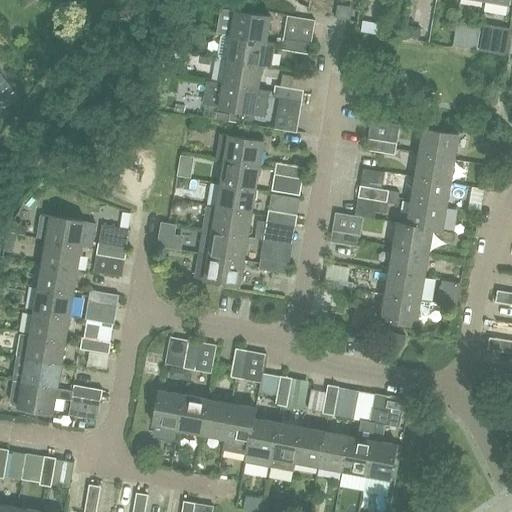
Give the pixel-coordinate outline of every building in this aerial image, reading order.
[(232,36),(268,42),(272,17),(236,11),(232,36)] [(482,49),(505,53),(510,30),(486,26),(482,49)] [(419,39),(420,29),(410,28),(408,37),(408,39),(419,40),(419,39)] [(228,60),(228,59),(273,67),(275,53),(266,52),(268,42),(232,36),(226,34),(225,35),(223,37),(220,55),(222,58),(221,59),(228,60)] [(296,52),(298,40),(284,38),(281,50),(296,52)] [(310,55),(312,43),(298,40),(296,52),(310,55)] [(228,60),(224,83),(260,89),(264,66),(272,67),(273,67),(228,59),(228,60)] [(220,109),(256,114),(260,89),(224,83),(220,109)] [(274,97),(280,98),(278,108),(301,112),(302,102),(288,99),(290,88),(276,85),(274,97)] [(288,99),(302,102),(304,90),(290,88),(288,99)] [(424,129),(420,154),(455,160),(460,135),(424,129)] [(216,159),(225,161),(261,167),(265,142),(230,136),(221,134),(216,159)] [(383,141),(369,138),(366,150),(381,153),(383,141)] [(383,141),(381,153),(395,155),(397,143),(383,141)] [(452,183),(455,160),(420,154),(416,177),(452,183)] [(225,161),(222,184),(257,190),(261,167),(225,161)] [(275,175),(290,178),(292,166),(277,163),(275,175)] [(306,168),(292,166),(290,178),(304,180),(306,168)] [(448,206),(452,183),(416,177),(412,200),(448,206)] [(283,178),(280,193),(306,197),(309,182),(283,178)] [(218,208),(253,214),(257,190),(222,184),(218,208)] [(361,186),(358,197),(373,200),(375,188),(361,186)] [(373,200),(387,202),(389,190),(375,188),(373,200)] [(448,206),(412,200),(408,224),(408,225),(433,229),(433,230),(443,232),(448,206)] [(208,207),(204,230),(249,238),(253,214),(218,208),(208,207)] [(267,222),(282,225),(284,213),(269,211),(267,222)] [(40,213),(36,238),(48,240),(83,247),(92,248),(96,223),(88,222),(52,215),(40,213)] [(284,213),(282,225),(296,227),(298,216),(284,213)] [(14,234),(16,226),(16,223),(8,222),(6,233),(14,234)] [(163,223),(159,247),(171,249),(175,225),(170,224),(163,223)] [(398,223),(394,248),(429,253),(433,230),(433,229),(408,225),(408,224),(398,223)] [(200,254),(245,262),(249,238),(204,230),(200,254)] [(346,245),(348,234),(334,231),(331,243),(346,245)] [(360,248),(363,236),(348,234),(346,245),(360,248)] [(48,240),(44,264),(79,270),(83,247),(48,240)] [(98,255),(112,258),(114,246),(100,243),(98,255)] [(129,248),(114,246),(112,258),(127,260),(129,248)] [(425,277),(429,253),(394,248),(390,271),(425,277)] [(205,280),(241,286),(245,262),(200,254),(196,278),(205,280)] [(259,270),(274,273),(276,261),(261,258),(259,270)] [(290,263),(276,261),(274,273),(288,275),(290,263)] [(44,264),(40,288),(75,294),(79,270),(44,264)] [(421,301),(425,277),(390,271),(386,295),(421,301)] [(339,280),(325,277),(323,290),(337,292),(339,280)] [(352,294),(354,282),(339,280),(337,292),(352,294)] [(40,288),(36,311),(71,318),(75,294),(40,288)] [(510,304),(511,292),(497,290),(495,302),(510,304)] [(90,303),(105,305),(107,294),(92,291),(90,303)] [(120,296),(107,294),(105,305),(118,308),(120,296)] [(431,303),(421,301),(386,295),(382,320),(417,326),(419,315),(426,316),(430,313),(431,303)] [(36,311),(31,335),(67,342),(71,318),(36,311)] [(20,333),(16,356),(28,358),(27,359),(63,365),(67,342),(31,335),(20,333)] [(405,336),(389,333),(387,343),(404,346),(405,336)] [(82,350),(96,353),(98,341),(84,338),(82,350)] [(488,350),(503,352),(505,341),(490,338),(488,350)] [(189,340),(186,354),(198,356),(201,342),(189,339),(189,340)] [(113,343),(98,341),(96,353),(111,355),(113,343)] [(511,341),(505,341),(503,352),(511,353),(511,341)] [(233,363),(245,365),(248,350),(236,348),(233,363)] [(198,356),(186,354),(184,367),(184,368),(196,370),(198,356)] [(27,359),(23,383),(59,389),(63,365),(27,359)] [(233,363),(230,377),(243,379),(245,365),(233,363)] [(281,376),(276,405),(288,407),(293,378),(281,376)] [(16,381),(12,402),(15,406),(19,407),(55,414),(59,389),(23,383),(16,381)] [(337,401),(340,387),(328,384),(325,399),(337,401)] [(74,398),(88,400),(90,388),(76,386),(74,398)] [(90,388),(88,400),(103,403),(105,391),(90,388)] [(161,391),(154,426),(178,431),(185,395),(161,391)] [(375,394),(373,407),(403,413),(405,399),(375,393),(375,394)] [(185,395),(178,431),(202,435),(209,399),(185,395)] [(209,399),(202,435),(225,439),(232,404),(209,399)] [(337,401),(325,399),(323,413),(335,415),(337,401)] [(225,439),(223,449),(246,454),(249,444),(250,444),(254,418),(256,408),(232,404),(225,439)] [(373,440),(366,476),(392,480),(398,444),(384,442),(387,425),(400,428),(403,413),(373,407),(370,421),(376,422),(373,440)] [(246,454),(245,463),(270,468),(278,422),(254,418),(250,444),(249,444),(246,454)] [(349,435),(343,471),(366,476),(373,440),(376,422),(370,421),(361,420),(358,437),(349,435)] [(278,422),(270,468),(293,472),(295,463),(301,427),(278,422)] [(301,427),(295,463),(318,467),(325,431),(301,427)] [(325,431),(318,467),(343,471),(349,435),(325,431)] [(0,448),(0,463),(7,465),(10,450),(0,448)] [(47,457),(44,471),(55,473),(58,459),(47,457)] [(52,488),(55,473),(44,471),(41,486),(52,488)] [(90,485),(88,500),(99,502),(102,487),(90,485)] [(138,493),(135,508),(147,510),(149,495),(138,493)] [(97,511),(99,502),(88,500),(85,511),(97,511)] [(185,501),(182,511),(195,511),(196,503),(185,501)]
